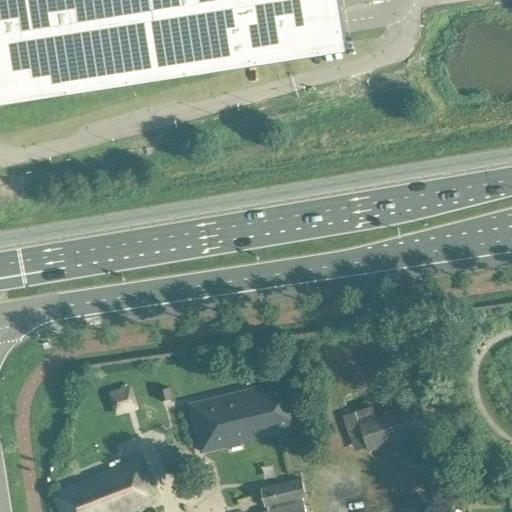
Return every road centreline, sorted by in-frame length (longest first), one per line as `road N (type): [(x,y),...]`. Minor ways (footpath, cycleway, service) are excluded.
road 1 (secondary): [(511,182),(0,270)]
road 2 (secondary): [(0,321),(511,240)]
